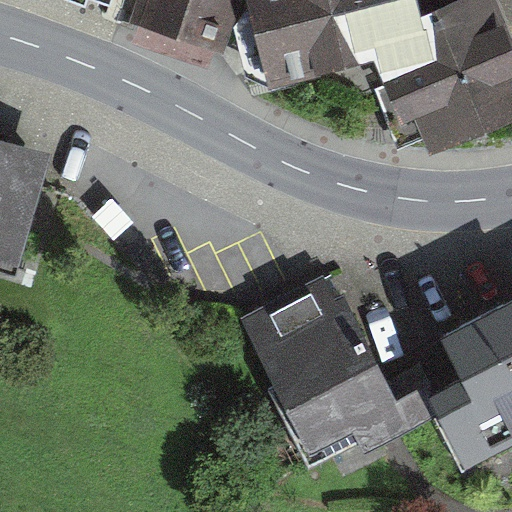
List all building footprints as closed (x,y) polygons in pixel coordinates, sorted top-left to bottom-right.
[(71,0),(36,0),(66,12),(71,0)] [(221,0),(117,0),(115,6),(207,39),(221,0)] [(441,59),(425,14),(417,17),(411,0),(261,0),(280,64),(377,36),(389,77),(441,59)] [(511,58),(491,0),(462,0),(425,14),(441,59),(389,77),(376,82),(398,141),(511,100),(511,58)] [(0,143),(0,173),(9,146),(0,143)] [(439,405),(417,363),(383,380),(331,282),(253,322),(320,451),(366,427),(373,440),(439,405)] [(511,313),(417,363),(439,405),(465,455),(511,431),(511,313)]
